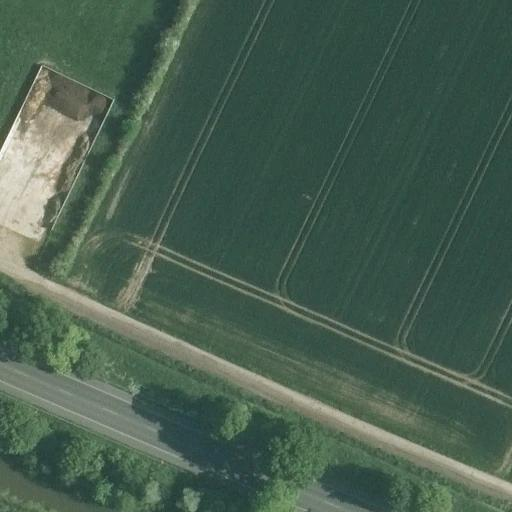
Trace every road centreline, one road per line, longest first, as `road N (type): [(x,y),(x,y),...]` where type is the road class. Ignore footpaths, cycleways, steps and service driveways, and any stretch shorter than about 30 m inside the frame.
road 1 (track): [(511,487),(322,411),(0,263)]
road 2 (primary): [(349,511),(0,363)]
